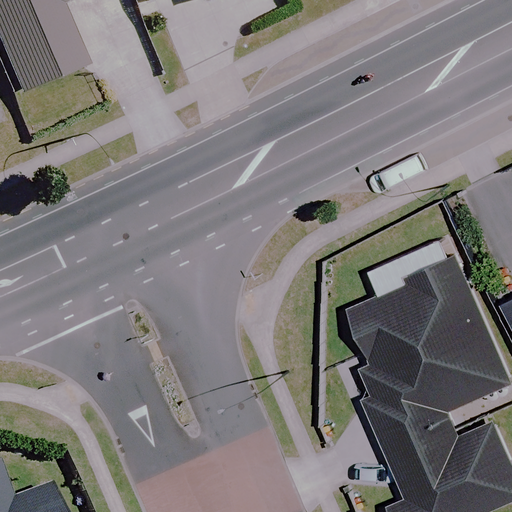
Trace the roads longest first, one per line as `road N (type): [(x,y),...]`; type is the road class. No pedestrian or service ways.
road 1 (secondary): [(120,244),(213,181),(511,30)]
road 2 (residential): [(120,244),(233,511)]
road 3 (secondary): [(0,296),(120,244)]
